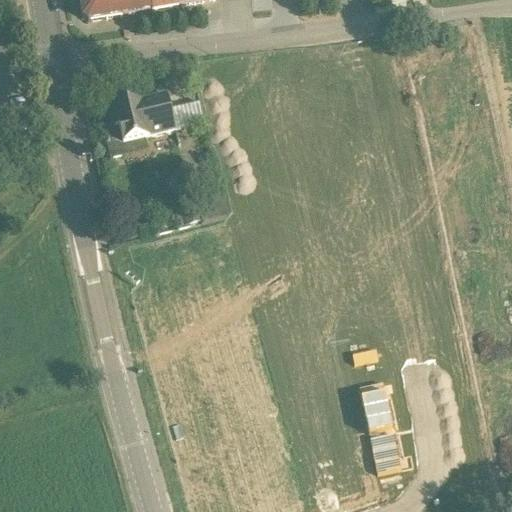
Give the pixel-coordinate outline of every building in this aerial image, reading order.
[(88,25),(129,18),(152,14),(149,0),(79,0),(83,21),(88,25)] [(178,10),(175,0),(149,0),(152,14),(152,15),(178,11),(178,10)] [(218,3),(217,0),(175,0),(178,10),(218,3)] [(467,34),(469,47),(476,46),(473,33),(467,34)] [(456,97),(251,139),(278,268),(351,253),(347,236),(451,215),(463,275),(440,280),(459,371),(511,359),(511,298),(481,150),(468,153),(456,97)] [(126,158),(124,147),(175,134),(166,99),(111,112),(112,116),(109,119),(111,125),(115,127),(115,129),(103,132),(110,161),(126,158)] [(185,229),(200,225),(192,197),(177,201),(185,229)]
